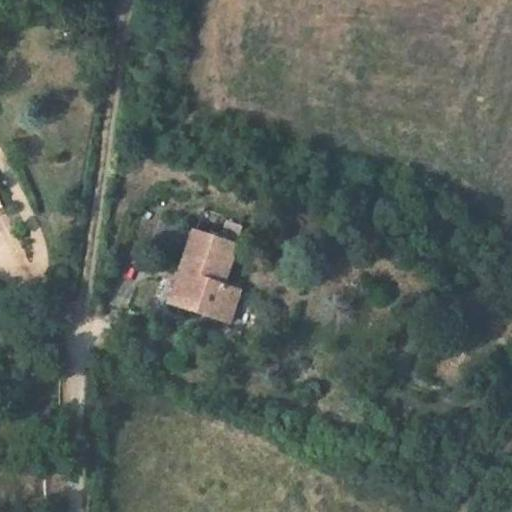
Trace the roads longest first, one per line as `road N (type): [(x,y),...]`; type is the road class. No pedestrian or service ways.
road 1 (track): [(78,341),(91,168),(138,0)]
road 2 (residential): [(71,511),(78,341)]
